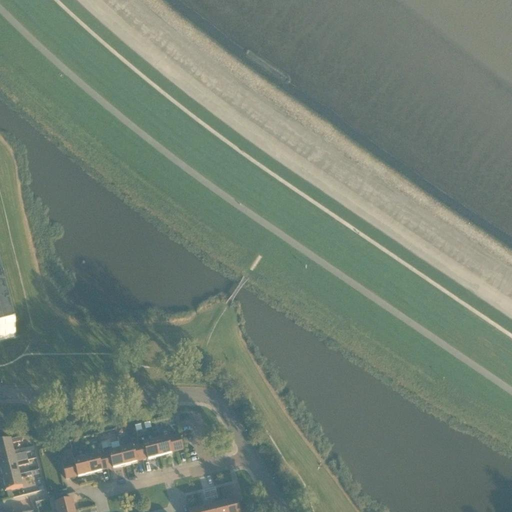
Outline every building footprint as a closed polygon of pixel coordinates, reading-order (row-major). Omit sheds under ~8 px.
[(0,342),(18,339),(0,266),(0,342)] [(156,441),(160,458),(172,455),(172,454),(183,451),(180,437),(168,440),(168,438),(160,440),(157,430),(153,431),(154,434),(156,441)] [(156,441),(154,434),(137,439),(139,447),(142,461),(147,460),(148,461),(160,458),(156,441)] [(0,456),(14,453),(14,452),(12,445),(23,442),(22,438),(0,443),(0,456)] [(142,461),(139,447),(134,449),(133,447),(125,449),(122,438),(118,439),(121,450),(125,467),(137,464),(137,462),(142,461)] [(86,459),(83,448),(83,447),(74,449),(75,450),(71,451),(74,462),(69,464),(69,465),(63,466),(66,480),(78,477),(78,478),(90,475),(86,459)] [(107,470),(104,456),(99,457),(98,456),(90,458),(87,447),(83,448),(86,459),(90,475),(102,472),(102,471),(107,470)] [(121,450),(113,452),(112,448),(102,450),(104,456),(107,470),(112,468),(113,470),(125,467),(121,450)] [(17,465),(17,464),(15,457),(26,454),(25,450),(14,452),(14,453),(0,456),(0,466),(0,469),(17,465)] [(20,476),(18,468),(29,465),(28,461),(17,464),(17,465),(0,469),(3,480),(20,476)] [(6,492),(23,488),(21,480),(32,477),(31,473),(20,476),(3,480),(6,492)] [(68,502),(67,496),(54,499),(56,505),(57,511),(74,511),(72,501),(68,502)] [(227,511),(246,511),(244,503),(238,505),(237,501),(225,504),(227,511)]
